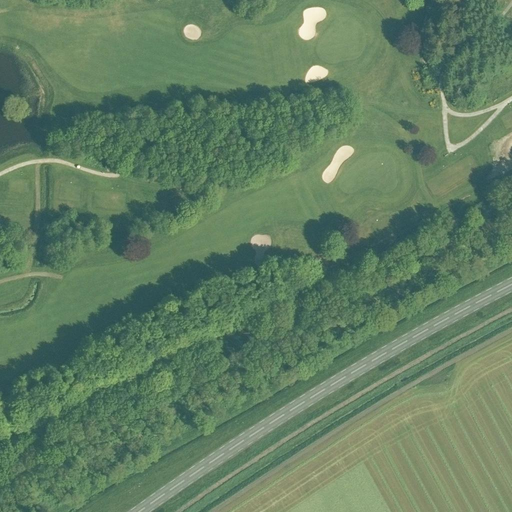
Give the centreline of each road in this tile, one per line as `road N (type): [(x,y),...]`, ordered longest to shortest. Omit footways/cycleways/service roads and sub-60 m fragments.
road 1 (track): [(0,444),(511,183)]
road 2 (track): [(487,223),(0,470)]
road 3 (primary): [(140,511),(381,356),(511,286)]
